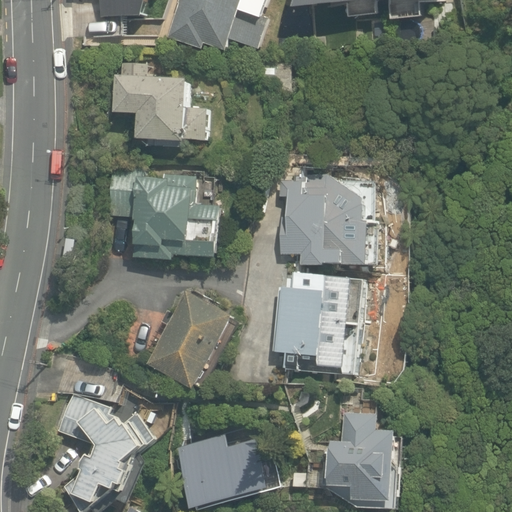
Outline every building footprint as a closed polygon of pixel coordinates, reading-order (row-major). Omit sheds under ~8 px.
[(154,0),(104,0),(104,18),(149,17),(154,0)] [(208,45),(232,53),(235,43),(263,52),(274,21),(268,19),(274,0),(181,0),(180,3),(183,4),(171,40),(206,51),(208,45)] [(388,0),(307,0),(304,10),(388,1),(388,0)] [(270,92),(293,92),(294,64),(271,64),(270,92)] [(122,78),(121,114),(145,115),(144,141),(194,142),(196,80),(122,78)] [(231,172),(124,168),(122,222),(151,223),(150,262),(195,264),(196,255),(249,258),(251,209),(230,208),(231,172)] [(307,264),(371,268),(384,253),(384,221),(378,221),(379,184),(306,177),(297,177),(297,183),(284,182),(283,198),(292,199),(291,220),(287,219),(285,254),(307,256),(307,264)] [(291,369),(358,375),(367,280),(299,273),(298,279),(292,278),(291,289),(283,288),(277,352),(285,352),(284,364),(291,365),(291,369)] [(268,335),(213,305),(176,373),(231,403),(268,335)] [(72,440),(107,451),(109,486),(103,503),(125,511),(131,511),(136,500),(143,500),(142,511),(160,511),(161,497),(172,486),(164,477),(180,460),(132,413),(81,400),(72,440)] [(354,500),(399,502),(402,432),(383,431),(383,416),(346,414),(345,443),(335,442),(334,462),(326,462),(325,486),(355,487),(354,500)] [(181,449),(199,511),(274,490),(260,440),(233,448),(229,435),(181,449)]
